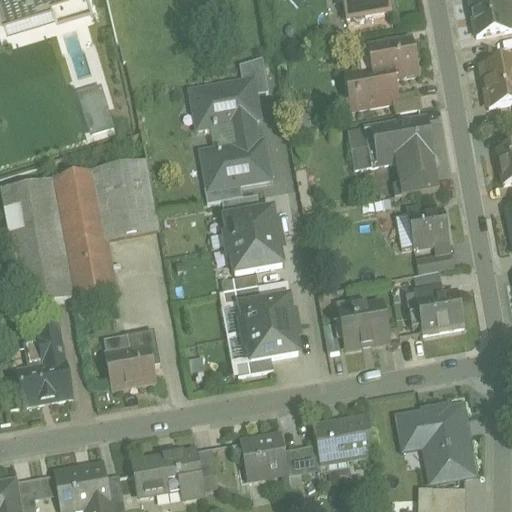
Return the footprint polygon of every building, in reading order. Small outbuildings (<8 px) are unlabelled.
[(0,0),(0,9),(1,13),(44,0),(0,0)] [(341,0),(346,24),(390,16),(387,0),(341,0)] [(503,0),(485,0),(469,3),(476,42),(511,35),(511,7),(505,9),(503,0)] [(412,45),(367,53),(367,56),(358,58),(356,60),(359,77),(371,75),(373,89),(395,85),(418,80),(412,45)] [(262,63),(239,70),(242,88),(252,86),(254,100),(268,98),(262,63)] [(511,65),(482,71),(489,112),(511,108),(511,65)] [(373,89),(371,75),(359,77),(344,80),(350,116),(393,108),(392,101),(397,100),(395,85),(373,89)] [(242,88),(191,97),(198,135),(229,129),(231,141),(255,136),(253,125),(259,124),(254,100),(252,86),(242,88)] [(103,93),(78,100),(89,140),(114,134),(103,93)] [(397,100),(392,101),(393,108),(395,118),(420,114),(417,97),(397,100)] [(426,125),(348,139),(354,176),(404,167),(408,187),(437,183),(426,125)] [(233,152),(202,158),(208,194),(208,195),(240,190),(270,185),(263,147),(257,148),(255,136),(231,141),(233,152)] [(142,140),(50,168),(53,186),(75,304),(114,297),(104,244),(159,236),(142,140)] [(511,152),(496,156),(503,191),(511,189),(511,152)] [(408,187),(392,191),(395,203),(439,195),(437,183),(408,187)] [(53,186),(0,195),(22,314),(75,304),(53,186)] [(240,190),(208,195),(208,194),(204,195),(207,210),(223,207),(242,203),(240,190)] [(225,220),(259,214),(256,201),(242,203),(223,207),(225,220)] [(443,216),(422,220),(420,212),(406,215),(413,253),(416,253),(417,255),(433,252),(432,250),(433,250),(448,247),(443,216)] [(272,215),(225,224),(227,238),(224,238),(227,252),(280,242),(278,229),(274,229),(272,215)] [(280,242),(227,252),(229,266),(232,265),(235,279),(282,270),(279,256),(283,256),(280,242)] [(433,250),(435,261),(450,258),(448,247),(433,250)] [(416,264),(418,276),(452,270),(450,258),(435,261),(416,264)] [(439,277),(414,282),(416,296),(442,291),(439,277)] [(256,280),(221,287),(223,298),(258,292),(256,280)] [(457,298),(443,300),(442,291),(416,296),(414,297),(418,320),(409,321),(412,334),(421,333),(422,341),(464,334),(457,298)] [(382,308),(365,311),(363,303),(349,305),(350,313),(337,316),(344,355),(390,347),(382,308)] [(287,306),(240,314),(242,328),(239,328),(242,342),(295,333),(293,319),(290,320),(287,306)] [(335,329),(323,331),(328,359),(341,356),(335,329)] [(58,331),(36,335),(43,373),(17,378),(23,413),(73,404),(66,369),(65,369),(58,331)] [(295,333),(242,342),(244,356),(247,355),(250,369),(297,361),(294,347),(298,346),(295,333)] [(153,336),(127,341),(129,356),(105,361),(112,397),(155,389),(152,372),(159,371),(153,336)] [(449,412),(423,416),(424,419),(398,423),(402,448),(430,443),(435,468),(427,470),(431,488),(430,488),(430,489),(475,482),(462,412),(449,414),(449,412)] [(367,423),(313,432),(320,471),(374,461),(367,423)] [(284,458),(282,442),(240,449),(247,487),(288,479),(284,458)] [(314,452),(284,458),(288,479),(289,483),(319,478),(314,452)] [(212,456),(197,458),(202,484),(216,482),(212,456)] [(162,464),(134,469),(139,503),(170,498),(169,493),(182,491),(184,506),(205,502),(202,484),(197,458),(184,461),(183,458),(161,462),(162,464)] [(104,472),(54,480),(57,501),(59,511),(111,511),(110,508),(106,485),(104,472)] [(119,482),(106,485),(110,508),(123,506),(119,482)] [(35,505),(57,501),(54,483),(31,487),(35,505)] [(17,487),(0,489),(0,511),(21,511),(18,489),(17,487)] [(31,487),(18,489),(21,511),(35,511),(35,505),(31,487)] [(464,511),(465,496),(418,495),(418,511),(464,511)]
